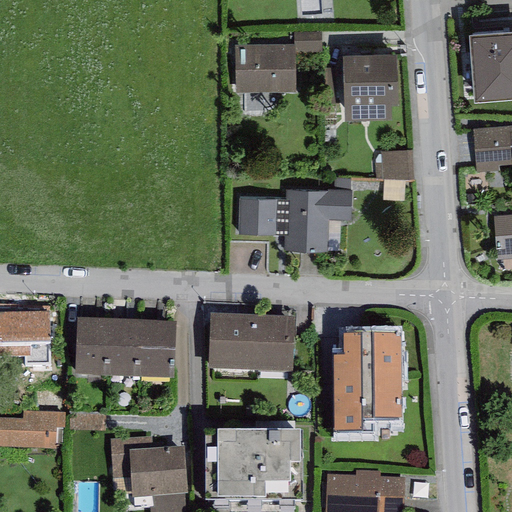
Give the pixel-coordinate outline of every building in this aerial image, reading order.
[(486,95),(511,93),(511,28),(481,31),(486,95)] [(293,44),(293,53),(322,52),(322,30),(293,31),(293,44)] [(349,46),(353,123),(405,120),(401,43),(349,46)] [(293,53),(293,44),(234,46),(235,93),(294,91),(293,53)] [(511,124),(479,127),(482,169),(511,167),(511,124)] [(405,180),(414,179),(412,150),(374,152),(376,182),(381,182),(383,202),(406,200),(405,180)] [(356,193),(291,191),(289,255),(330,256),(331,222),(355,223),(356,193)] [(511,215),(500,216),(504,262),(511,261),(511,215)] [(51,332),(52,303),(0,301),(0,344),(25,345),(26,332),(51,332)] [(295,319),(209,315),(207,366),(293,369),(295,319)] [(175,319),(76,317),(75,372),(173,375),(175,319)] [(401,426),(398,336),(333,338),(335,428),(401,426)] [(69,420),(0,417),(0,450),(68,453),(69,420)] [(301,423),(214,425),(215,495),(302,493),(301,423)] [(183,443),(126,448),(129,491),(186,487),(183,443)] [(409,511),(409,482),(329,482),(329,511),(409,511)]
